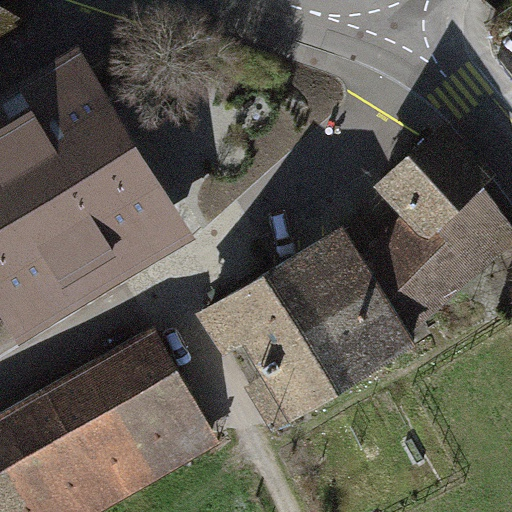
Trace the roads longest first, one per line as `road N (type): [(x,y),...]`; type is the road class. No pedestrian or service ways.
road 1 (track): [(294,511),(186,274)]
road 2 (residential): [(511,159),(388,6)]
